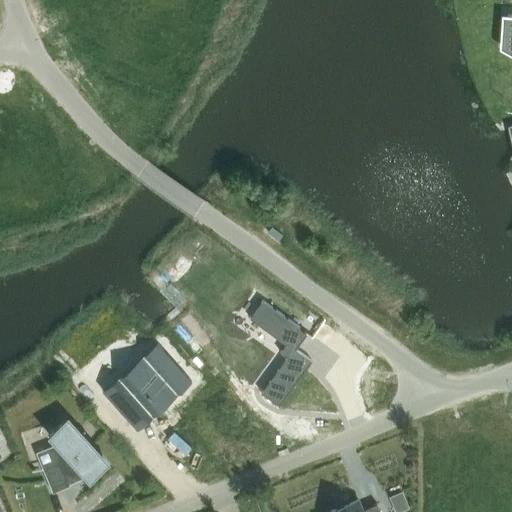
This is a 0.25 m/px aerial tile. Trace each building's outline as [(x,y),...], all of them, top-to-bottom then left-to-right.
[(263,300),(250,317),(286,344),(280,352),(287,357),(261,393),(279,406),(312,360),(295,348),(307,333),(263,300)] [(121,378),(106,392),(127,416),(143,403),(148,408),(155,401),(159,406),(177,390),(167,378),(179,367),(166,352),(163,349),(160,345),(160,344),(147,356),(145,354),(120,376),(121,378)] [(60,459),(41,463),(53,492),(70,485),(69,483),(82,471),(90,480),(106,465),(64,419),(48,433),(66,453),(60,459)] [(390,496),(397,511),(409,507),(402,491),(390,496)] [(328,511),(386,511),(383,503),(368,508),(365,499),(328,511)]
